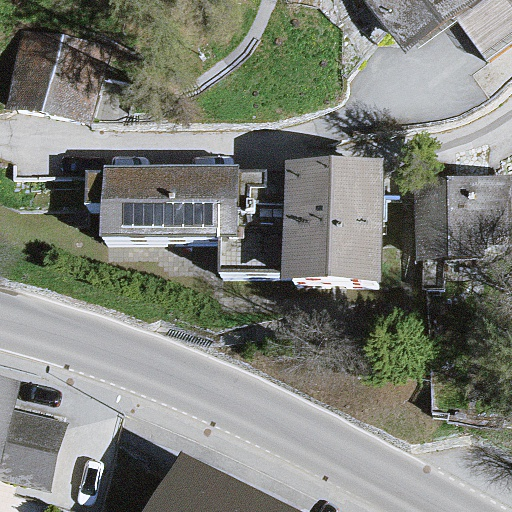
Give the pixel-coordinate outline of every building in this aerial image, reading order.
[(511,0),(381,0),(449,78),(511,23),(511,0)] [(138,52),(38,41),(29,126),(129,137),(138,52)] [(426,173),(334,179),(342,301),(434,295),(426,173)] [(326,175),(125,177),(126,251),(257,250),(258,295),(328,294),(326,175)] [(15,393),(0,389),(0,476),(48,488),(63,430),(9,417),(15,393)] [(260,511),(196,475),(175,511),(260,511)]
